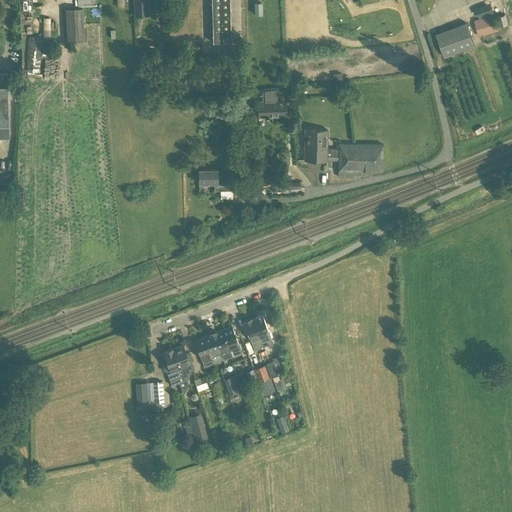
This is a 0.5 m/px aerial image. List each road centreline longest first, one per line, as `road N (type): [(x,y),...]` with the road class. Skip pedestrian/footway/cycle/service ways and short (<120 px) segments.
road 1 (residential): [(236,0),(242,186),(252,201),(307,198),(445,155),(446,129),(409,0)]
road 2 (unclassified): [(152,330),(317,265),(511,169)]
